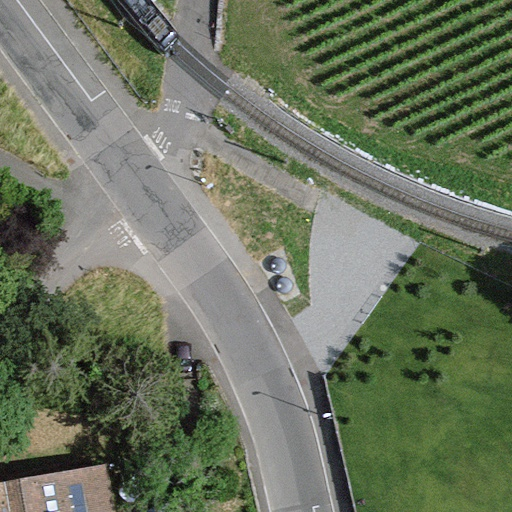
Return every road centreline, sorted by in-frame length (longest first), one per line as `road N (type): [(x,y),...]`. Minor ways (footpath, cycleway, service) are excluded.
road 1 (residential): [(135,187),(265,390),(294,511)]
road 2 (residential): [(0,4),(135,187)]
road 3 (residential): [(135,187),(86,221),(0,355)]
road 4 (residential): [(135,187),(174,131),(198,0)]
